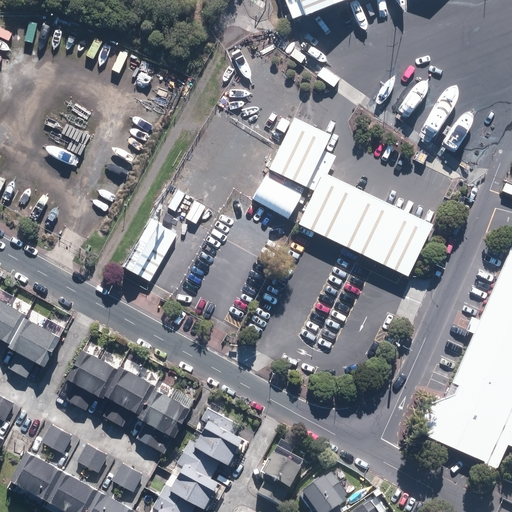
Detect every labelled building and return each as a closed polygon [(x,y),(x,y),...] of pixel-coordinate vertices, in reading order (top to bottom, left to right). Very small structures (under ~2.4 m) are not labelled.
[(286,0),(295,22),(353,0),(286,0)] [(47,18),(39,14),(28,34),(36,38),(47,18)] [(56,23),(47,18),(36,38),(45,43),(56,23)] [(0,37),(0,49),(6,53),(11,42),(0,37)] [(103,43),(95,39),(85,58),(92,62),(103,43)] [(114,50),(106,45),(96,62),(103,67),(114,50)] [(319,177),(324,179),(334,157),(322,152),(329,138),(291,120),(267,170),(313,191),(319,177)] [(351,252),(373,202),(324,179),(319,177),(313,191),(296,227),(351,252)] [(511,184),(505,182),(501,193),(511,197),(511,184)] [(429,228),(373,202),(351,252),(406,277),(429,228)] [(167,229),(151,220),(122,269),(147,284),(179,229),(170,224),(167,229)] [(194,246),(212,256),(217,247),(199,237),(194,246)] [(511,240),(511,241),(478,319),(476,324),(472,335),(443,399),(425,405),(420,420),(426,437),(480,462),(485,471),(492,468),(495,467),(505,445),(511,428),(511,240)] [(212,256),(194,246),(189,254),(208,265),(212,256)] [(39,370),(57,338),(0,305),(0,342),(11,348),(8,352),(39,370)] [(153,391),(155,388),(114,365),(112,368),(84,353),(67,384),(102,403),(103,401),(134,418),(132,420),(171,441),(188,410),(153,391)] [(12,403),(0,396),(0,420),(2,421),(12,403)] [(186,453),(183,451),(149,511),(191,511),(194,508),(200,511),(202,511),(217,484),(208,479),(217,464),(227,469),(242,442),(232,436),(237,427),(206,409),(194,430),(198,432),(186,453)] [(71,436),(53,425),(42,443),(61,454),(71,436)] [(105,455),(86,445),(76,464),(96,474),(105,455)] [(132,511),(29,456),(12,487),(57,511),(132,511)] [(297,471),(268,457),(258,477),(287,491),(297,471)] [(141,475),(121,464),(111,482),(131,493),(141,475)] [(348,499),(330,473),(300,495),(312,511),(341,511),(338,506),(348,499)] [(385,511),(374,496),(351,511),(385,511)]
